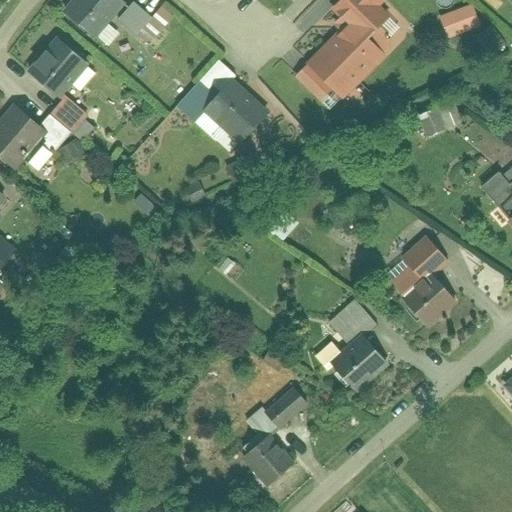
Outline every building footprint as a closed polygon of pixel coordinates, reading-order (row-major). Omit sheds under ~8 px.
[(124,5),(118,0),(81,0),(68,16),(95,39),(124,5)] [(308,81),(333,106),(381,58),(369,46),(388,27),(360,0),(350,0),(336,15),(350,30),(342,38),(338,35),(300,73),(308,81)] [(443,20),(452,43),(484,30),(475,7),(443,20)] [(35,74),(56,92),(30,123),(18,113),(0,133),(0,159),(16,173),(42,143),(56,155),(93,111),(74,94),(96,68),(64,41),(35,74)] [(273,121),(229,84),(221,94),(198,74),(194,71),(169,100),(199,126),(206,118),(246,153),(273,121)] [(450,104),(421,117),(432,142),(461,130),(450,104)] [(511,173),(491,192),(511,216),(511,173)] [(400,286),(437,328),(465,303),(442,277),(454,266),(431,241),(408,261),(417,272),(400,286)] [(332,320),(361,353),(334,377),(356,401),(392,369),(371,345),(390,328),(369,305),(353,319),(344,309),(332,320)] [(238,453),(269,487),(294,464),(263,430),(238,453)]
